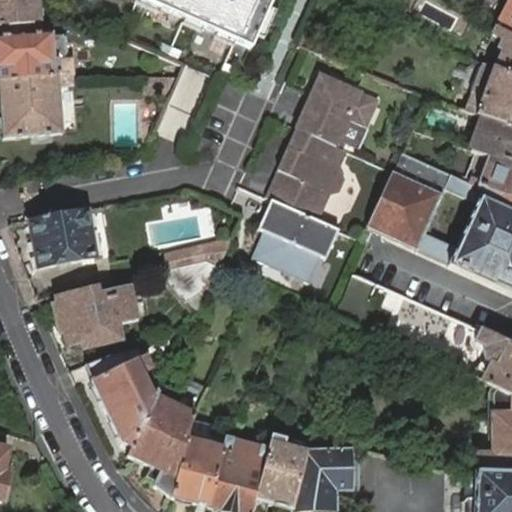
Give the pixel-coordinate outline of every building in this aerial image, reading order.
[(0,0),(0,27),(39,25),(39,18),(42,18),(44,15),(43,9),(42,6),(38,7),(38,5),(40,5),(39,0),(0,0)] [(158,15),(161,9),(140,0),(135,0),(134,4),(137,6),(158,15)] [(200,27),(212,0),(140,0),(161,9),(185,20),(200,27)] [(212,0),(200,27),(203,28),(221,36),(236,42),(251,49),(257,37),(269,9),(273,0),(212,0)] [(511,38),(511,1),(503,21),(502,20),(496,30),(511,38)] [(275,13),(269,9),(257,37),(264,40),(275,13)] [(198,32),(200,27),(185,20),(182,26),(198,32)] [(0,40),(50,37),(49,24),(39,25),(0,27),(0,40)] [(511,80),(511,38),(496,30),(493,38),(502,42),(498,52),(501,53),(493,72),(498,74),(511,80)] [(0,82),(54,78),(58,78),(73,77),(72,61),(70,62),(70,59),(65,59),(64,62),(53,63),(51,47),(51,39),(51,36),(50,37),(0,40),(0,82)] [(233,48),(236,42),(221,36),(219,42),(233,48)] [(64,62),(65,59),(63,45),(51,47),(53,63),(64,62)] [(168,60),(172,52),(162,47),(158,57),(168,60)] [(168,60),(177,65),(181,55),(172,52),(168,60)] [(235,69),(223,64),(218,74),(231,79),(235,69)] [(472,95),(481,69),(472,66),(468,68),(466,73),(462,82),(460,87),(462,92),(472,95)] [(493,72),(482,67),(481,69),(472,95),(468,105),(460,102),(457,110),(476,117),(482,119),(511,130),(511,80),(498,74),(493,72)] [(54,78),(0,82),(0,108),(1,116),(3,141),(63,136),(62,128),(60,99),(59,93),(59,89),(65,89),(71,88),(74,87),(73,77),(58,78),(54,78)] [(319,78),(295,131),(334,148),(339,139),(356,146),(375,103),(319,78)] [(168,100),(177,80),(146,79),(146,99),(168,100)] [(511,130),(482,119),(470,152),(480,156),(488,159),(511,168),(511,130)] [(338,169),(345,153),(334,148),(295,131),(265,199),(270,202),(316,222),(328,196),(338,192),(343,182),(338,169)] [(389,166),(397,169),(403,158),(394,155),(389,166)] [(395,175),(369,233),(415,253),(447,267),(511,296),(511,202),(482,191),(476,189),(468,186),(465,184),(450,177),(403,156),(403,157),(403,158),(397,169),(395,175)] [(479,182),(488,159),(480,156),(471,179),(479,182)] [(471,179),(468,186),(476,189),(482,191),(511,202),(511,168),(488,159),(479,182),(471,179)] [(326,258),(337,232),(270,202),(262,219),(268,221),(262,233),(251,259),(268,266),(270,262),(294,274),(297,266),(312,274),(319,259),(321,255),(326,258)] [(87,216),(86,212),(28,223),(37,271),(95,259),(89,229),(87,216)] [(268,221),(262,219),(257,231),(262,233),(268,221)] [(218,268),(231,241),(164,256),(168,271),(205,263),(218,268)] [(308,284),(312,274),(297,266),(294,274),(270,262),(268,266),(308,284)] [(211,284),(218,268),(205,263),(168,271),(159,274),(185,306),(211,284)] [(119,283),(57,298),(60,309),(60,311),(55,312),(60,332),(65,330),(69,343),(83,340),(91,345),(110,341),(114,333),(112,326),(111,321),(131,317),(126,293),(121,295),(119,283)] [(204,300),(211,284),(185,306),(195,319),(204,300)] [(112,326),(114,333),(120,331),(118,325),(121,324),(130,322),(136,321),(135,315),(131,317),(111,321),(112,326)] [(479,363),(471,377),(476,380),(487,385),(497,390),(511,397),(511,347),(481,332),(479,337),(477,341),(477,343),(478,344),(481,346),(486,348),(483,354),(485,361),(481,363),(479,363)] [(112,356),(118,370),(144,357),(145,357),(140,346),(112,356)] [(130,451),(155,401),(157,397),(156,393),(148,396),(139,377),(150,371),(144,357),(118,370),(90,383),(120,445),(130,451)] [(511,397),(497,390),(492,397),(492,418),(492,458),(477,458),(477,476),(511,477),(511,397)] [(188,429),(193,420),(155,401),(130,451),(126,458),(140,464),(145,467),(149,469),(160,474),(155,485),(153,488),(169,501),(185,441),(186,438),(188,429)] [(221,450),(224,438),(211,435),(208,444),(186,438),(185,441),(169,501),(195,508),(195,504),(207,508),(221,450)] [(233,440),(224,438),(221,450),(207,508),(206,509),(217,511),(251,511),(254,503),(268,450),(269,445),(253,441),(253,446),(250,456),(230,451),(233,440)] [(288,511),(289,511),(305,456),(284,450),(286,441),(271,438),(269,445),(268,450),(254,503),(267,506),(288,511)] [(358,495),(358,487),(357,450),(347,447),(347,456),(347,491),(345,491),(346,495),(358,495)] [(0,503),(2,504),(9,477),(2,475),(4,467),(6,458),(8,452),(0,450),(0,503)] [(347,491),(347,456),(305,456),(289,511),(312,511),(332,511),(332,491),(345,491),(347,491)] [(11,469),(4,467),(2,475),(9,477),(11,469)] [(144,480),(155,485),(160,474),(149,469),(144,480)] [(511,511),(511,477),(477,476),(473,476),(473,480),(471,479),(468,481),(469,488),(471,490),(473,489),(473,500),(465,500),(461,504),(460,511),(511,511)] [(265,511),(267,506),(254,503),(251,511),(265,511)]
